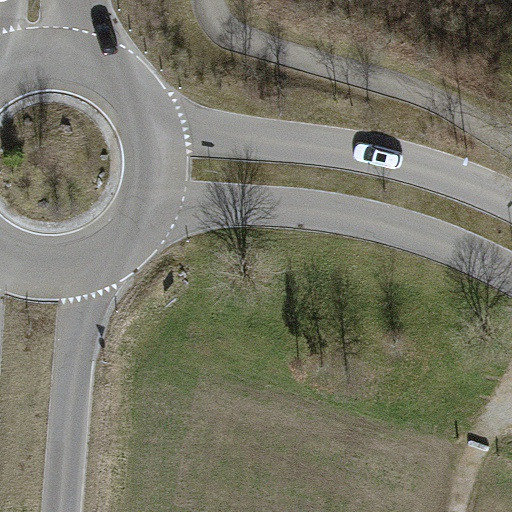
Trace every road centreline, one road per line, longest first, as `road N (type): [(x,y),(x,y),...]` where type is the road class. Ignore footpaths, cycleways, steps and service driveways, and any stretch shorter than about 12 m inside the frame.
road 1 (unclassified): [(141,217),(274,205),(381,222),(511,278)]
road 2 (unclassified): [(511,207),(400,162),(279,142),(150,135)]
road 3 (secondary): [(63,511),(84,264)]
